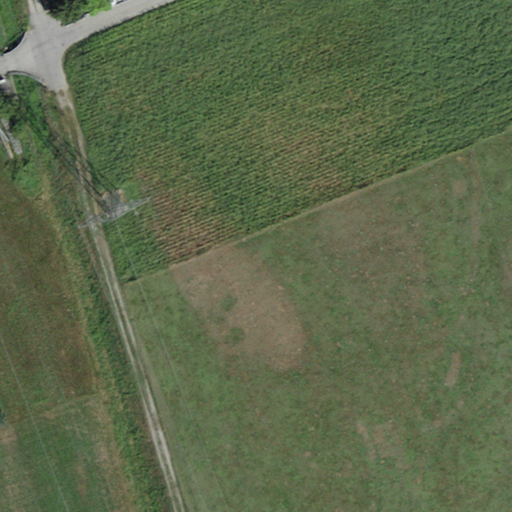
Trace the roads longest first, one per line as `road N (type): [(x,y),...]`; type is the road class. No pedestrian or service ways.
road 1 (track): [(40,50),(172,511)]
road 2 (track): [(153,0),(40,50)]
